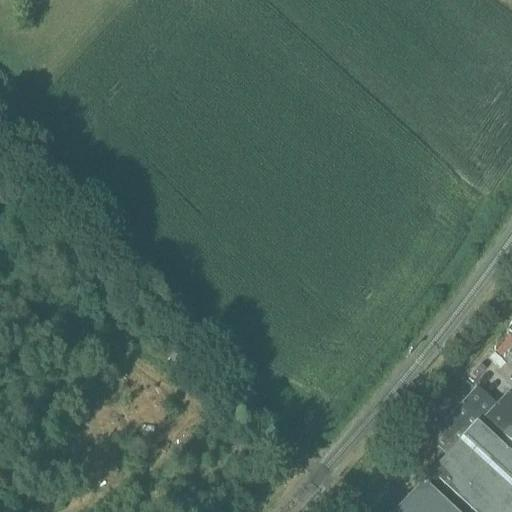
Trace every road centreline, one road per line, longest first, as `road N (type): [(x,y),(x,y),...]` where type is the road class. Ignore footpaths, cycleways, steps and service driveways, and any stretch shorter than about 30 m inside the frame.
road 1 (track): [(333,488),(272,436),(174,397),(54,304),(0,296)]
road 2 (track): [(83,511),(106,483),(104,403),(120,378),(147,376)]
